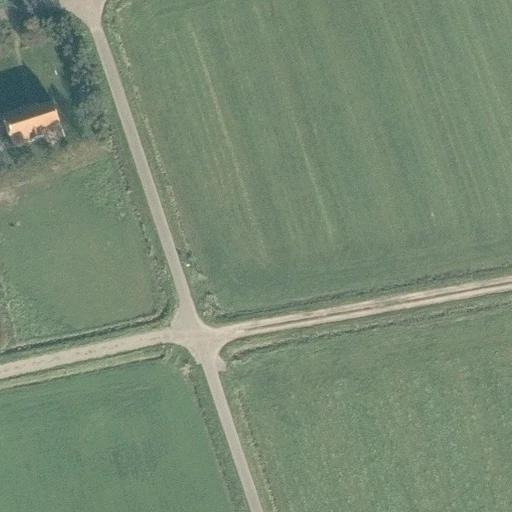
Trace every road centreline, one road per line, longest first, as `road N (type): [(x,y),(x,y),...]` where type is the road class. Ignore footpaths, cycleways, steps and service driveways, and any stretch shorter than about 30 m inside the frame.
road 1 (unclassified): [(255,511),(86,0)]
road 2 (track): [(0,373),(511,283)]
